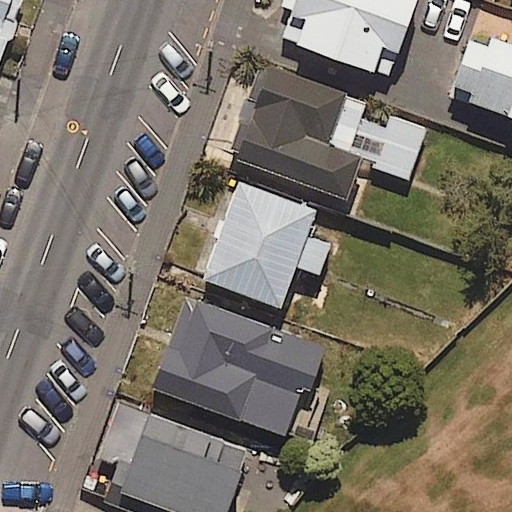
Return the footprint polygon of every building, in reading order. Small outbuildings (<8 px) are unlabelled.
[(0,0),(0,61),(11,31),(13,26),(15,21),(22,0),(0,0)] [(416,0),(295,0),(282,38),(389,77),(416,0)] [(488,48),(469,40),(452,86),(471,92),(468,103),(511,118),(511,44),(492,38),(488,48)] [(418,157),(428,128),(390,115),(385,127),(361,119),(367,102),(268,67),(235,161),(347,200),(362,157),(374,162),(372,167),(410,180),(418,157)] [(316,210),(239,182),(222,228),(203,280),(280,308),(284,296),(296,266),(320,275),(331,245),(307,237),(316,210)] [(289,332),(184,295),(171,333),(169,338),(167,344),(151,389),(285,436),(302,388),(311,391),(313,386),(327,346),(289,332)] [(118,400),(96,459),(116,466),(104,497),(102,502),(128,511),(226,511),(250,449),(189,426),(141,408),(118,400)]
